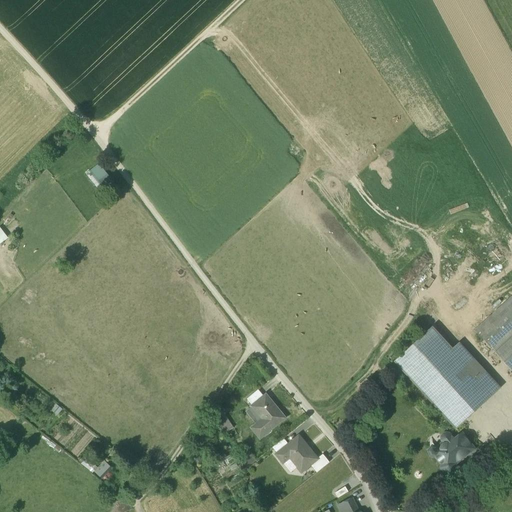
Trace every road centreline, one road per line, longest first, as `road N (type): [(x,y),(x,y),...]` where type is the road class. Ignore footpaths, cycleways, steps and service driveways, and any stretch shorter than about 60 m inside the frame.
road 1 (track): [(252,342),(94,135),(0,31)]
road 2 (residential): [(379,511),(365,477),(252,342)]
road 3 (track): [(239,0),(94,135)]
